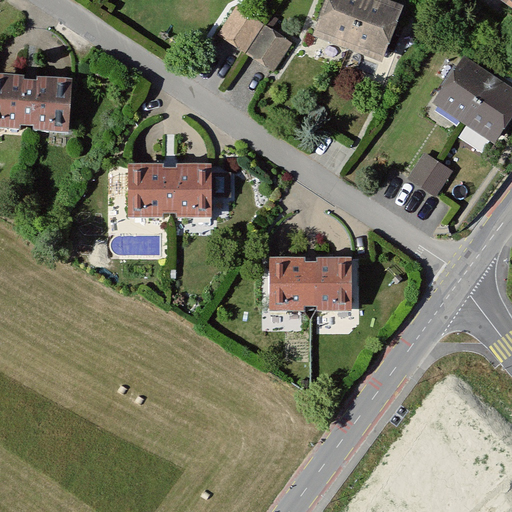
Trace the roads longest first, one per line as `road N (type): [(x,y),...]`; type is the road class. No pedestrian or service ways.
road 1 (residential): [(50,0),(465,275)]
road 2 (tertiary): [(289,511),(465,275)]
